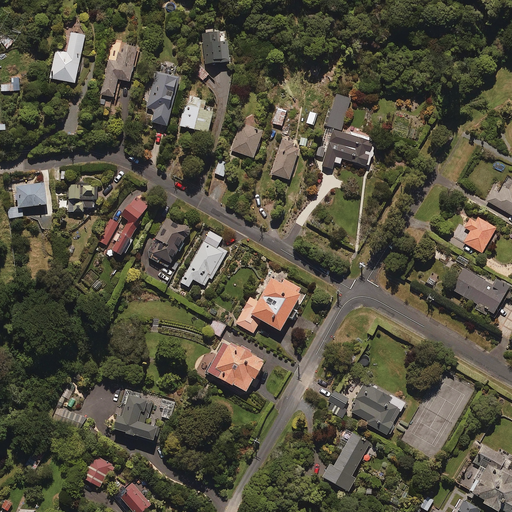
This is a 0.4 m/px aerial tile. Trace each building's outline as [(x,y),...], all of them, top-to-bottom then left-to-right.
[(228,31),(214,33),(213,29),(203,29),(206,65),(214,64),(214,67),(223,66),(222,63),(230,62),(228,31)] [(86,35),(71,32),(67,53),(56,50),(50,78),(76,83),(86,35)] [(139,48),(121,43),(117,61),(109,60),(101,94),(114,97),(119,79),(131,82),(139,48)] [(200,64),(194,70),(203,80),(209,75),(200,64)] [(166,126),(168,126),(181,78),(156,72),(147,108),(155,110),(152,122),(159,124),(166,126)] [(20,90),(19,77),(12,77),(13,84),(1,85),(1,92),(20,90)] [(207,100),(189,96),(182,126),(209,133),(214,112),(205,110),(207,100)] [(325,128),(341,133),(350,101),(334,96),(325,128)] [(287,111),(277,109),(274,124),(283,126),(287,111)] [(318,114),(310,111),(307,123),(314,125),(318,114)] [(166,126),(159,124),(156,135),(163,137),(166,126)] [(263,132),(241,124),(232,150),(254,158),(263,132)] [(341,133),(325,128),(322,138),(330,140),(325,160),(341,164),(342,159),(369,166),(377,137),(359,132),(358,137),(341,133)] [(299,152),(295,151),(297,146),(293,145),(295,139),(283,135),(270,173),(290,180),(299,152)] [(230,164),(219,161),(215,174),(226,177),(230,164)] [(511,178),(509,177),(500,193),(493,189),(486,201),(511,216),(511,178)] [(23,214),(28,214),(27,207),(48,205),(45,183),(16,186),(19,207),(8,208),(10,218),(23,217),(23,214)] [(84,208),(95,208),(96,201),(97,201),(98,187),(70,185),(69,199),(59,199),(59,209),(69,209),(69,212),(84,213),(84,208)] [(103,196),(108,200),(115,191),(110,187),(103,196)] [(315,196),(308,193),(299,217),(306,220),(315,196)] [(132,239),(142,221),(139,219),(148,207),(136,197),(122,215),(128,221),(121,235),(118,233),(114,240),(117,241),(112,250),(122,256),(124,252),(126,253),(134,240),(132,239)] [(496,228),(471,215),(464,229),(469,232),(463,244),(481,254),(496,228)] [(167,217),(155,240),(158,241),(149,258),(170,269),(191,230),(167,217)] [(118,223),(111,219),(100,242),(108,246),(118,223)] [(210,278),(212,279),(228,252),(218,246),(223,238),(210,231),(180,282),(189,287),(193,280),(205,286),(210,278)] [(492,286),(463,269),(450,290),(476,305),(473,310),(483,315),(486,311),(492,315),(508,288),(495,280),(492,286)] [(293,319),(307,294),(301,291),(302,289),(284,279),(283,282),(273,277),(259,302),(249,296),(234,323),(254,334),(261,320),(282,331),(289,317),(293,319)] [(226,325),(216,320),(210,332),(220,337),(226,325)] [(242,346),(241,348),(232,343),(230,346),(224,343),(209,373),(247,393),(254,380),(256,381),(266,361),(258,357),(259,355),(242,346)] [(74,379),(80,382),(85,372),(79,369),(74,379)] [(405,403),(365,384),(351,412),(369,421),(367,424),(389,435),(405,403)] [(121,404),(127,406),(124,419),(118,417),(115,430),(155,441),(158,428),(147,425),(153,402),(140,399),(142,393),(125,389),(121,404)] [(349,400),(335,391),(329,401),(332,403),(328,410),(342,418),(347,410),(344,408),(349,400)] [(86,416),(58,407),(53,421),(81,430),(86,416)] [(371,443),(353,433),(335,466),(331,463),(323,477),(350,492),(357,479),(352,477),(371,443)] [(486,501),(485,504),(499,511),(511,511),(511,469),(509,467),(511,461),(511,460),(484,445),(474,462),(481,466),(474,478),(476,480),(468,495),(478,501),(480,497),(486,501)] [(82,478),(100,487),(108,471),(112,472),(115,465),(94,454),(82,478)] [(144,511),(152,505),(132,483),(118,495),(133,511),(144,511)] [(434,501),(428,496),(421,507),(427,511),(434,501)] [(7,511),(12,504),(6,500),(0,511),(7,511)] [(481,511),(460,500),(453,511),(481,511)]
